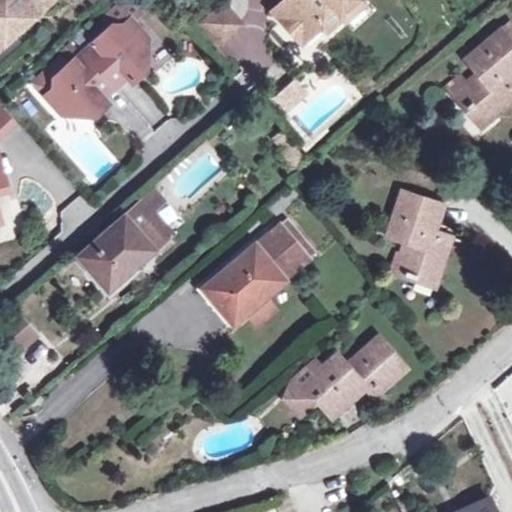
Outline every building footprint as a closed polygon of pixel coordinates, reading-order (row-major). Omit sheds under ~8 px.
[(0,0),(0,41),(2,44),(50,0),(0,0)] [(284,0),(280,4),(280,19),(301,42),(322,22),(328,27),(345,11),(343,8),(351,0),(284,0)] [(366,2),(364,0),(351,0),(343,8),(345,11),(351,17),(366,2)] [(225,39),(242,22),(224,3),(206,20),(225,39)] [(280,19),(280,4),(272,11),(280,19)] [(51,87),(44,94),(60,113),(93,114),(107,102),(102,96),(125,75),(130,81),(144,68),(147,35),(131,17),(122,24),(111,24),(53,76),(52,79),(51,87)] [(511,26),(510,24),(502,30),(511,41),(511,26)] [(511,41),(502,30),(467,60),(477,73),(466,82),(462,79),(450,90),(468,111),(475,105),(488,121),(505,105),(507,108),(511,103),(511,85),(511,84),(509,85),(504,80),(506,79),(511,73),(511,41)] [(32,81),(44,94),(51,87),(52,79),(44,70),(32,81)] [(448,91),(450,90),(462,79),(459,75),(444,87),(448,91)] [(244,105),(274,139),(284,130),(254,98),(244,105)] [(0,102),(0,140),(19,122),(0,102)] [(475,105),(468,111),(481,126),(488,121),(475,105)] [(332,157),(326,150),(315,160),(321,166),(332,157)] [(142,201),(148,207),(159,197),(153,190),(142,201)] [(420,270),(438,276),(445,255),(448,256),(453,239),(432,231),(442,204),(403,191),(388,235),(404,240),(394,271),(417,279),(420,270)] [(148,207),(142,201),(79,255),(107,288),(156,245),(160,250),(170,241),(166,237),(171,233),(148,207)] [(286,218),(279,224),(308,259),(314,253),(286,218)] [(308,259),(279,224),(204,287),(233,322),(245,312),(263,296),(308,259)] [(435,285),(438,276),(420,270),(417,279),(435,285)] [(263,296),(245,312),(256,324),(274,310),(263,296)] [(0,319),(0,349),(6,356),(34,332),(13,308),(0,319)] [(378,337),(348,364),(338,353),(332,344),(289,380),(308,401),(316,395),(332,412),(364,384),(373,395),(404,367),(378,337)] [(297,411),(308,401),(289,380),(282,394),(297,411)] [(496,511),(489,497),(457,511),(496,511)]
